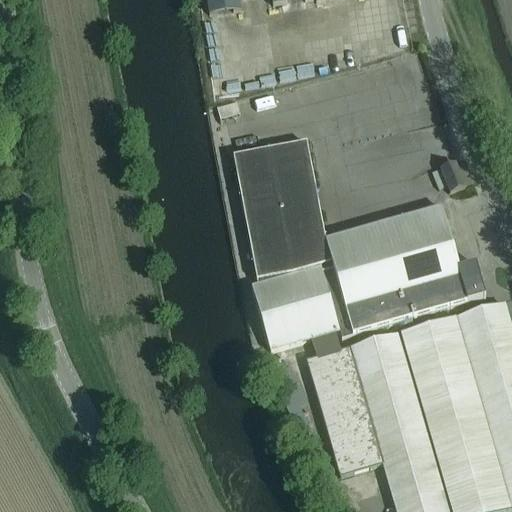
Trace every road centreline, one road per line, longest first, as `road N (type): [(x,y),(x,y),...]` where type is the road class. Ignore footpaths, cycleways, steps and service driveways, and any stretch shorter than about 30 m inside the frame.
road 1 (tertiary): [(134,511),(35,299),(0,6)]
road 2 (unclassified): [(511,236),(441,55),(428,0)]
